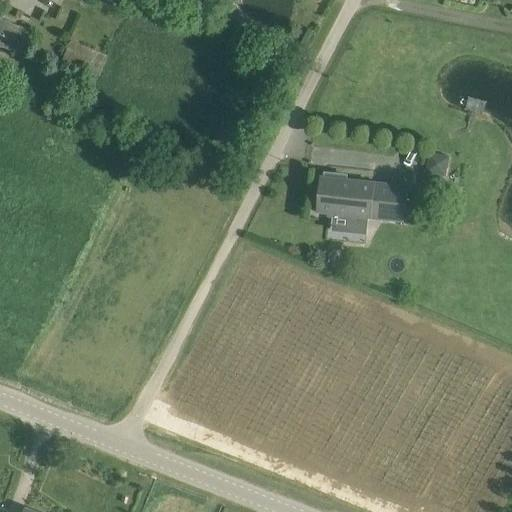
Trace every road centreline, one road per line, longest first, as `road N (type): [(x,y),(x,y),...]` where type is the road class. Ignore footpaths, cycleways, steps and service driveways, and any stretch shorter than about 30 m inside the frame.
road 1 (unclassified): [(122,445),(349,0)]
road 2 (unclassified): [(290,511),(122,445)]
road 3 (unclassified): [(122,445),(0,398)]
